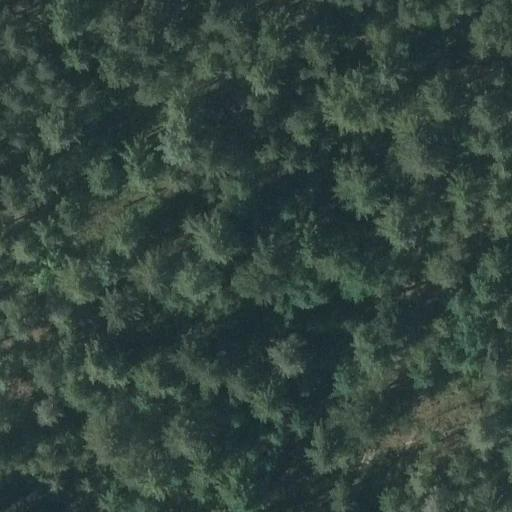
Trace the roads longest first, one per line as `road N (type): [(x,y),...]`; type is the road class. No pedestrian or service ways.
road 1 (track): [(342,511),(385,399),(398,323),(477,41)]
road 2 (track): [(511,40),(477,41),(357,0)]
